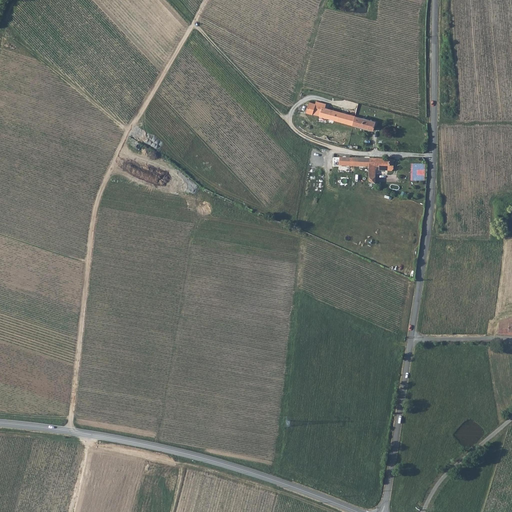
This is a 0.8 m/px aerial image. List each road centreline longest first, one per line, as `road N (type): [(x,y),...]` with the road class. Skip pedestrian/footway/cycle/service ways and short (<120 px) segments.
road 1 (track): [(66,431),(94,204),(126,132),(207,0)]
road 2 (tertiary): [(0,423),(192,455),(356,511)]
road 3 (residential): [(434,0),(433,156),(410,339)]
road 4 (track): [(193,23),(307,139),(335,150),(433,156)]
road 5 (residential): [(410,339),(382,511)]
road 6 (track): [(422,511),(447,471),(511,417)]
